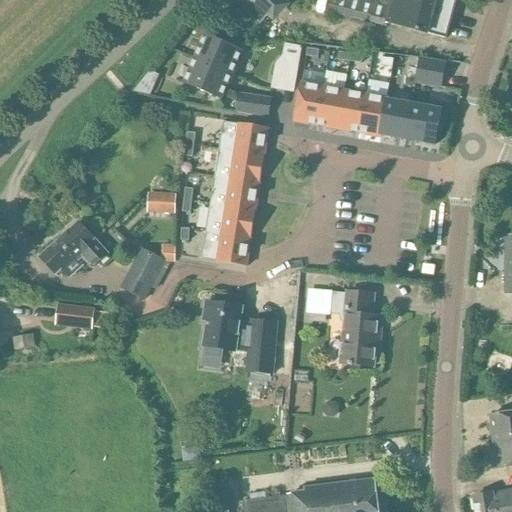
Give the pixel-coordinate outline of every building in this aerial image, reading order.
[(232,0),(260,25),(283,0),(232,0)] [(387,23),(447,39),(457,0),(391,0),(391,3),(380,0),(324,0),(322,11),(386,28),(387,23)] [(205,37),(194,61),(235,78),(239,68),(235,67),(241,52),(205,37)] [(283,57),(276,66),(297,70),(301,48),(285,45),(283,57)] [(307,49),(306,58),(318,59),(319,51),(307,49)] [(351,55),(339,53),(338,61),(350,63),(351,55)] [(363,56),(351,55),(350,63),(362,64),(363,56)] [(393,60),(381,58),(380,66),(392,68),(393,60)] [(446,64),(421,59),(416,84),(441,88),(446,64)] [(235,78),(194,61),(184,85),(221,100),(227,86),(231,87),(235,78)] [(325,89),(301,85),(295,122),(319,126),(325,89)] [(348,93),(325,89),(319,126),(342,131),(348,93)] [(372,98),(348,93),(342,131),(365,135),(372,98)] [(268,117),(271,100),(239,95),(237,113),(268,117)] [(388,100),(372,98),(365,135),(381,138),(381,136),(389,137),(395,103),(388,101),(388,100)] [(418,107),(395,103),(389,137),(412,141),(418,107)] [(442,111),(418,107),(412,141),(436,145),(442,111)] [(269,130),(224,123),(219,150),(264,158),(269,130)] [(196,135),(188,134),(187,146),(194,147),(196,135)] [(194,147),(187,146),(185,158),(193,159),(194,147)] [(264,158),(219,150),(215,178),(260,185),(264,158)] [(260,185),(215,178),(210,205),(256,212),(260,185)] [(194,190),(186,189),(184,201),(192,202),(194,190)] [(175,198),(148,197),(147,211),(174,212),(175,198)] [(192,202),(184,201),(183,213),(191,214),(192,202)] [(256,212),(210,205),(206,233),(251,240),(256,212)] [(39,260),(55,276),(80,254),(93,268),(108,255),(79,223),(59,242),(52,242),(46,247),(47,253),(39,260)] [(190,230),(182,230),(181,242),(189,242),(190,230)] [(251,240),(206,233),(202,260),(217,262),(217,263),(247,268),(251,240)] [(145,301),(165,262),(141,249),(121,289),(145,301)] [(342,364),(373,367),(374,351),(378,351),(381,319),(371,318),(373,297),(348,295),(333,294),(331,315),(346,316),(342,364)] [(242,309),(207,304),(204,321),(208,322),(204,348),(206,348),(205,354),(221,357),(222,350),(236,352),(236,350),(249,352),(247,373),(274,375),(278,324),(251,322),(251,326),(240,325),(242,309)] [(58,305),(55,326),(93,331),(95,309),(58,305)] [(511,413),(490,417),(498,470),(511,468),(511,413)] [(243,501),(244,511),(378,511),(375,480),(305,489),(306,493),(292,495),(292,496),(288,496),(288,495),(243,501)] [(511,511),(511,490),(474,498),(476,511),(511,511)]
